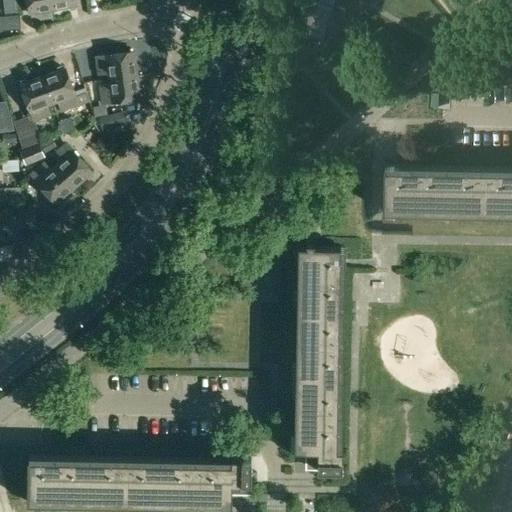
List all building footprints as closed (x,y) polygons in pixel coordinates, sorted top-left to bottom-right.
[(52,10),(50,0),(27,0),(30,14),(52,10)] [(50,0),(52,10),(75,6),(74,0),(50,0)] [(107,73),(108,79),(137,75),(135,58),(133,58),(132,53),(104,57),(105,57),(95,58),(97,75),(107,73)] [(64,68),(42,76),(52,104),(58,102),(61,112),(77,106),(74,96),(64,68)] [(137,75),(108,79),(108,85),(98,87),(101,103),(111,102),(138,99),(138,93),(140,93),(137,75)] [(47,106),(52,104),(42,76),(20,84),(31,112),(34,121),(50,115),(47,106)] [(98,118),(102,132),(127,124),(123,111),(98,118)] [(0,118),(0,131),(12,130),(10,117),(0,118)] [(76,129),(72,118),(59,122),(63,134),(76,129)] [(37,143),(39,142),(32,124),(16,130),(23,148),(37,143)] [(39,142),(37,143),(19,151),(25,166),(45,157),(39,142)] [(55,166),(74,188),(91,173),(71,150),(65,144),(52,155),(59,163),(55,166)] [(18,161),(2,162),(3,173),(19,172),(18,161)] [(74,188),(55,166),(50,170),(43,163),(31,173),(37,181),(56,204),(74,188)] [(384,170),(383,212),(511,214),(511,172),(409,171),(385,171),(385,170),(384,170)] [(21,189),(0,190),(0,200),(21,199),(21,189)] [(306,247),(314,247),(314,237),(322,237),(322,209),(291,208),(291,237),(307,237),(306,247)] [(0,242),(8,242),(7,234),(0,234),(0,242)] [(298,246),(294,449),(305,449),(304,469),(317,469),(341,469),(342,449),(336,449),(339,272),(340,247),(314,247),(306,247),(298,246)] [(27,460),(27,502),(230,506),(230,494),(250,495),(251,458),(230,458),(230,464),(53,460),(27,460)]
